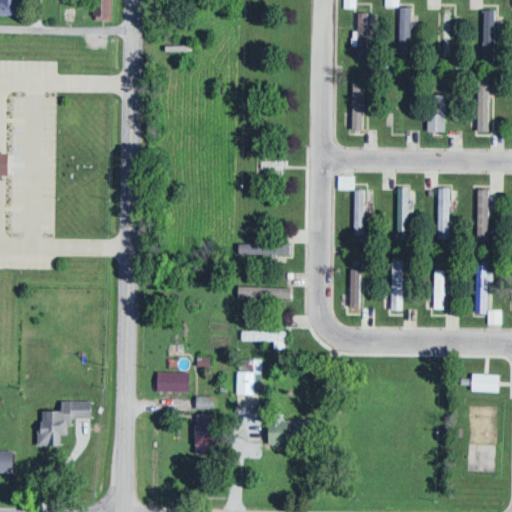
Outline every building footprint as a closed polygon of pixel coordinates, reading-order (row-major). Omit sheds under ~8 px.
[(0,0),(0,11),(23,11),(23,0),(0,0)] [(414,51),(414,4),(400,4),(400,51),(414,51)] [(442,57),(456,57),(456,4),(442,4),(442,57)] [(370,11),(359,11),(359,54),(370,54),(370,11)] [(368,127),(368,80),(355,80),(355,127),(368,127)] [(450,92),(431,92),(431,129),(450,129),(450,92)] [(0,172),(16,173),(16,151),(0,150),(0,172)] [(355,232),(367,232),(367,188),(357,187),(357,172),(342,172),(342,186),(355,186),(355,232)] [(453,184),(440,184),(440,237),(453,237),(453,184)] [(294,251),(294,241),(239,241),(239,251),(294,251)] [(394,315),(396,263),(407,263),(406,316),(394,315)] [(350,311),(350,265),(364,265),(364,311),(350,311)] [(475,317),(476,265),(491,265),(491,318),(475,317)] [(437,316),(438,274),(448,274),(448,316),(437,316)] [(242,296),(295,296),(295,284),(242,284),(242,296)] [(192,370),(159,370),(159,390),(192,390),(192,370)] [(218,394),(198,394),(198,405),(218,405),(218,394)] [(95,417),(95,400),(64,400),(64,409),(44,409),(44,444),(64,444),(64,433),(74,433),(74,417),(95,417)] [(223,452),(223,411),(198,411),(198,452),(223,452)] [(298,440),(296,412),(271,414),(273,443),(298,440)] [(0,471),(19,472),(19,448),(0,448),(0,471)]
